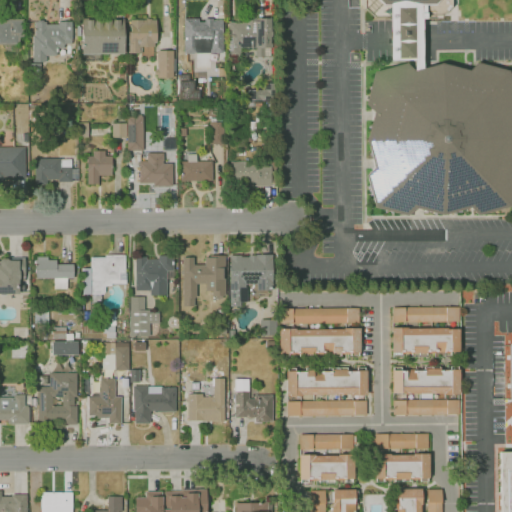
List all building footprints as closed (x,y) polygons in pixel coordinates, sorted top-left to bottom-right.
[(390,17),(374,17),(371,14),(369,15),(364,10),(368,5),(363,0),(451,0),(451,7),(443,15),(425,15),(425,5),(389,5),(390,17)] [(425,15),(425,19),(422,19),(422,69),(413,71),(413,60),(390,60),(390,17),(389,5),(425,5),(425,15)] [(238,58),(229,58),(229,56),(227,56),(227,31),(228,31),(228,22),(245,22),(245,18),(255,18),(255,17),(273,17),(273,46),(269,46),(269,56),(263,56),(263,57),(255,57),(255,48),(240,48),(240,56),(238,56),(238,58)] [(123,54),(81,54),(81,19),(123,18),(123,54)] [(19,45),(0,45),(0,22),(4,22),(4,19),(23,19),(23,37),(19,37),(19,45)] [(139,53),(128,53),(128,32),(130,32),(130,20),(145,20),(145,19),(150,19),(150,20),(155,20),(155,43),(153,43),(153,47),(139,47),(139,53)] [(197,53),(184,53),(183,19),(200,19),(200,22),(205,22),(205,20),(218,20),(218,23),(221,23),(222,36),(218,36),(211,36),(211,50),(197,50),(197,53)] [(33,62),(32,36),(34,36),(34,22),(46,22),(46,25),(58,24),(58,22),(71,21),(71,44),(64,44),(64,48),(56,48),(56,56),(45,56),(45,62),(33,62)] [(173,78),(157,78),(157,50),(173,51),(173,78)] [(29,85),(28,64),(40,63),(40,77),(40,85),(29,85)] [(422,69),(441,64),(468,71),(477,63),(508,71),(511,85),(511,108),(510,110),(511,116),(511,163),(511,167),(511,168),(511,195),(509,206),(477,215),(469,207),(442,215),(414,208),(406,216),(375,207),(366,175),(374,167),(366,140),(373,112),(365,104),(374,72),(406,63),(413,71),(422,69)] [(275,111),(267,110),(267,102),(275,102),(275,111)] [(143,151),(127,151),(127,117),(142,116),(143,151)] [(223,144),(209,144),(209,122),(210,122),(210,118),(215,118),(216,122),(223,122),(223,144)] [(76,138),(76,123),(88,122),(88,138),(76,138)] [(246,132),(245,122),(255,122),(255,131),(246,132)] [(126,138),(111,138),(111,123),(126,123),(126,138)] [(0,177),(0,147),(24,147),(24,179),(13,179),(13,177),(0,177)] [(98,185),(87,185),(87,156),(92,156),(92,151),(104,151),(104,156),(112,156),(112,175),(98,175),(98,185)] [(172,186),(153,186),(153,183),(139,183),(139,161),(147,161),(147,153),(163,153),(163,164),(172,164),(172,186)] [(78,169),(78,179),(72,179),(72,182),(58,182),(58,180),(46,180),(46,185),(34,185),(34,159),(60,159),(71,159),(71,167),(72,167),(72,169),(78,169)] [(178,181),(178,162),(211,161),(212,181),(178,181)] [(271,187),(256,187),(256,186),(230,186),(230,162),(269,162),(269,161),(275,161),(275,185),(271,185),(271,187)] [(98,302),(91,303),(91,295),(82,295),(82,269),(90,268),(90,258),(105,258),(105,255),(124,255),(125,273),(125,284),(111,284),(111,286),(105,286),(105,292),(103,292),(103,295),(100,295),(100,300),(98,302)] [(240,307),(229,307),(229,255),(241,255),(241,257),(248,257),(248,255),(255,255),(271,255),(272,291),(256,291),(256,284),(245,284),(245,288),(246,288),(246,302),(240,302),(240,307)] [(166,295),(149,295),(149,290),(135,290),(135,257),(146,257),(146,259),(158,259),(158,256),(172,256),(172,271),(166,271),(166,295)] [(211,291),(205,291),(205,284),(196,284),(196,298),(194,298),(194,306),(183,306),(183,258),(193,258),(193,265),(204,265),(204,258),(209,258),(209,256),(225,256),(225,296),(212,296),(211,291)] [(54,289),(54,278),(35,279),(35,260),(36,260),(36,257),(47,257),(47,260),(56,260),(56,264),(73,264),(73,278),(66,278),(67,289),(54,289)] [(0,294),(0,259),(1,259),(7,258),(8,260),(14,260),(14,258),(16,258),(24,258),(24,277),(18,277),(18,285),(23,285),(23,291),(19,291),(19,294),(0,294)] [(149,336),(129,336),(129,297),(143,297),(144,310),(149,310),(149,313),(158,313),(158,324),(149,324),(149,336)] [(458,322),(391,323),(391,308),(458,307),(458,322)] [(358,323),(279,324),(279,309),(358,308),(358,323)] [(35,324),(35,312),(48,312),(48,323),(35,324)] [(115,338),(106,339),(106,334),(103,334),(103,326),(101,326),(100,312),(115,312),(115,326),(114,326),(114,332),(115,332),(115,338)] [(275,336),(259,336),(259,320),(275,320),(275,336)] [(81,334),(81,321),(100,321),(100,333),(81,334)] [(65,341),(65,339),(52,339),(52,327),(65,327),(65,334),(72,334),(72,341),(65,341)] [(358,356),(350,356),(350,354),(340,354),(340,356),(332,356),(332,354),(314,354),(314,357),(298,357),(298,355),(288,355),(288,357),(280,357),(280,354),(278,354),(278,329),(295,329),(295,330),(343,329),(343,328),(359,328),(359,353),(358,353),(358,356)] [(426,356),(410,356),(410,353),(400,353),(400,356),(392,356),(392,353),(391,353),(391,328),(407,328),(407,329),(447,328),(447,329),(458,329),(459,352),(444,352),(444,357),(434,357),(434,353),(426,353),(426,356)] [(77,355),(52,355),(52,342),(77,342),(77,355)] [(134,352),(134,342),(144,342),(144,351),(134,352)] [(128,370),(102,370),(102,356),(101,356),(101,343),(128,343),(128,370)] [(443,394),(404,394),(404,393),(391,393),(391,370),(393,370),(393,367),(400,367),(400,371),(424,371),(424,367),(439,366),(439,370),(449,370),(449,366),(457,366),(457,369),(459,369),(459,394),(443,395),(443,394)] [(139,383),(129,383),(129,369),(139,369),(139,383)] [(350,396),(350,395),(302,395),(302,396),(285,396),(285,371),(294,371),(294,372),(305,372),(305,370),(323,370),(323,372),(330,372),(330,370),(346,370),(346,371),(357,371),(366,370),(366,395),(350,396)] [(37,427),(37,387),(49,387),(49,373),(77,373),(77,397),(74,397),(74,406),(77,406),(77,425),(61,425),(61,421),(49,421),(49,427),(37,427)] [(121,424),(108,424),(108,419),(96,419),(96,416),(88,416),(88,397),(99,397),(99,378),(115,378),(115,397),(121,397),(121,424)] [(224,422),(214,422),(214,421),(187,421),(187,394),(202,394),(202,397),(213,397),(213,378),(224,378),(224,422)] [(134,424),(134,411),(133,411),(132,386),(147,386),(147,387),(161,387),(161,388),(174,388),(175,412),(153,413),(153,411),(149,411),(149,423),(134,424)] [(272,422),(255,422),(255,417),(234,418),(234,390),(248,390),(248,399),(254,399),(254,395),(272,395),(272,422)] [(28,424),(7,424),(7,421),(0,421),(0,397),(13,397),(13,395),(24,395),(24,405),(27,405),(27,407),(28,407),(28,424)] [(460,400),(460,415),(392,415),(392,401),(460,400)] [(366,415),(286,416),(286,401),(366,401),(366,415)] [(374,448),(374,434),(427,433),(427,448),(374,448)] [(353,449),(299,449),(299,435),(352,434),(353,449)] [(511,511),(500,511),(500,452),(511,452),(511,511)] [(333,483),(318,483),(318,480),(307,480),(307,483),(301,483),(301,480),(298,480),(298,455),(314,455),(314,456),(337,456),(337,455),(353,454),(353,479),(352,479),(352,482),(344,483),(344,480),(333,480),(333,483)] [(427,482),(420,482),(420,479),(408,479),(409,482),(394,482),(394,479),(382,480),(382,482),(376,482),(376,479),(374,479),(373,454),(390,454),(390,455),(412,455),(412,454),(428,454),(428,478),(427,478),(427,482)] [(135,511),(135,498),(145,497),(145,492),(153,492),(162,492),(162,498),(161,498),(161,505),(164,505),(164,492),(181,492),(180,490),(206,489),(206,503),(207,503),(207,510),(206,510),(206,511),(135,511)] [(393,511),(393,505),(396,505),(396,498),(393,498),(393,491),(396,491),(396,490),(420,489),(420,511),(393,511)] [(331,511),(331,503),(331,490),(353,490),(353,491),(357,491),(357,498),(353,498),(353,511),(331,511)] [(426,511),(426,490),(441,490),(441,511),(426,511)] [(0,511),(0,491),(1,491),(1,497),(11,497),(11,495),(27,494),(27,511),(0,511)] [(325,511),(310,511),(310,491),(325,491),(325,511)] [(40,511),(40,493),(72,492),(72,511),(40,511)] [(89,511),(89,510),(107,510),(107,496),(122,496),(122,511),(89,511)] [(236,511),(236,503),(267,503),(267,511),(236,511)]
